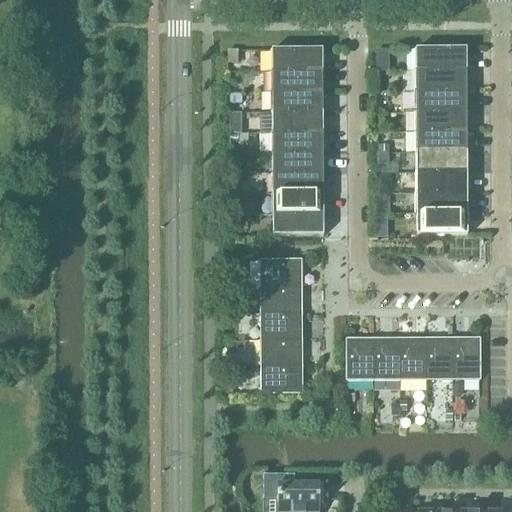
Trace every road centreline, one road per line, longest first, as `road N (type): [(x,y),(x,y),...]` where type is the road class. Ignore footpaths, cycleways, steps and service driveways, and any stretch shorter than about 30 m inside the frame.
road 1 (tertiary): [(179,511),(178,0)]
road 2 (residential): [(501,283),(357,282),(355,0)]
road 3 (residential): [(499,0),(501,283)]
